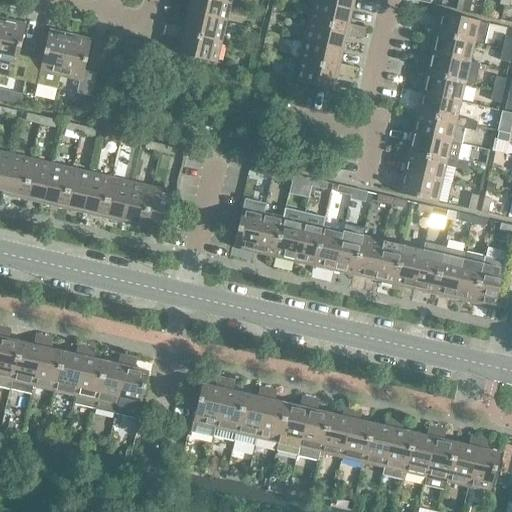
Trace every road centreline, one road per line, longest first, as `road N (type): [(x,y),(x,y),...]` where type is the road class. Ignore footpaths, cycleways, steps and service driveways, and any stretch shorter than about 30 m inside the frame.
road 1 (unclassified): [(0,253),(501,369)]
road 2 (residential): [(389,0),(369,85),(374,132),(362,187)]
